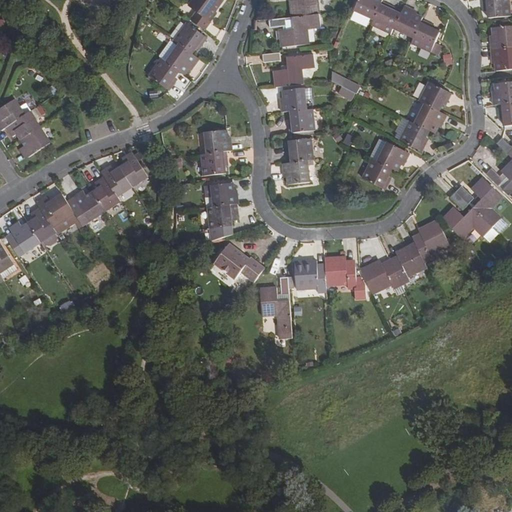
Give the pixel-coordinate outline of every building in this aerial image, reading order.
[(197,12),(191,20),(205,30),(211,22),(207,19),(221,0),(194,0),(190,6),(197,12)] [(302,0),(291,1),(293,17),(321,14),(319,0),(302,0)] [(360,0),(355,12),(374,20),(382,4),(382,0),(360,0)] [(485,0),(486,7),(489,7),(489,17),(511,15),(509,0),(485,0)] [(374,20),(371,26),(392,35),(394,29),(400,15),(391,11),(392,8),(382,4),(374,20)] [(400,15),(394,29),(414,38),(422,21),(422,19),(413,14),(415,12),(404,7),(400,15)] [(282,32),(283,47),(310,44),(308,29),(322,27),(321,14),(293,17),(294,30),(282,32)] [(286,18),(271,20),(271,28),(287,26),(286,18)] [(414,38),(412,43),(438,55),(442,46),(435,43),(440,32),(430,28),(432,26),(422,21),(414,38)] [(188,24),(176,41),(181,45),(194,54),(200,45),(202,47),(208,39),(188,24)] [(511,26),(494,28),(495,39),(492,39),(493,50),(511,48),(511,26)] [(181,45),(168,62),(180,72),(185,75),(191,67),(194,68),(200,59),(194,54),(181,45)] [(511,48),(493,50),(493,61),(497,61),(498,71),(511,69),(511,48)] [(279,53),(264,55),(265,63),(280,61),(279,53)] [(289,70),(276,72),(277,87),(304,84),(303,69),(316,68),(315,55),(288,58),(289,70)] [(162,58),(150,76),(169,91),(176,82),(174,80),(180,72),(168,62),(162,58)] [(331,80),(343,85),(339,94),(355,100),(362,83),(335,72),(331,80)] [(494,95),(494,105),(501,105),(511,103),(511,82),(496,84),(496,95),(494,95)] [(430,83),(421,103),(425,105),(440,112),(445,101),(447,102),(451,94),(430,83)] [(305,89),(284,92),(285,102),(282,102),(283,113),(291,112),(307,109),(305,89)] [(1,109),(0,110),(0,115),(1,117),(0,117),(0,125),(3,130),(8,127),(26,115),(16,99),(1,109)] [(511,103),(501,105),(501,116),(504,116),(505,126),(511,125),(511,103)] [(425,105),(416,124),(430,132),(435,134),(439,124),(443,126),(448,116),(440,112),(425,105)] [(316,131),(314,109),(307,109),(291,112),(293,123),(290,123),(292,134),(292,137),(316,135),(316,131)] [(26,115),(8,127),(14,137),(18,134),(22,140),(41,128),(31,112),(26,115)] [(401,142),(411,122),(404,118),(394,138),(401,142)] [(411,122),(401,142),(423,152),(428,143),(425,142),(430,132),(416,124),(411,122)] [(41,128),(22,140),(26,145),(22,149),(27,157),(50,142),(41,128)] [(227,131),(206,133),(209,154),(226,152),(233,151),(231,141),(229,141),(227,131)] [(511,147),(502,138),(497,144),(509,155),(511,150),(511,147)] [(312,139),(290,142),(291,152),(288,152),(289,163),(308,161),(314,160),(312,139)] [(379,162),(389,144),(381,140),(372,159),(375,160),(379,162)] [(389,144),(379,162),(393,169),(399,173),(403,164),(406,165),(411,155),(389,144)] [(209,154),(202,155),(204,177),(225,175),(225,164),(227,164),(226,152),(209,154)] [(127,165),(121,169),(133,188),(149,177),(134,154),(124,160),(127,165)] [(375,160),(365,180),(386,190),(391,181),(388,179),(393,169),(379,162),(375,160)] [(289,163),(283,164),(284,175),(288,175),(289,185),(310,183),(308,161),(289,163)] [(511,161),(502,173),(511,182),(504,190),(511,198),(511,161)] [(113,168),(103,175),(105,179),(118,198),(133,188),(121,169),(115,172),(113,168)] [(492,169),(487,175),(498,185),(503,180),(492,169)] [(99,190),(94,194),(106,211),(120,202),(118,198),(105,179),(96,185),(99,190)] [(481,200),(474,208),(493,228),(501,219),(492,210),(503,198),(484,179),(472,191),(481,200)] [(234,194),(233,183),(213,185),(205,186),(206,197),(214,196),(215,206),(233,204),(237,204),(239,204),(238,193),(234,194)] [(461,187),(456,192),(469,204),(473,199),(461,187)] [(338,201),(337,192),(325,194),(326,202),(338,201)] [(456,192),(451,198),(463,209),(469,204),(456,192)] [(106,211),(94,194),(88,198),(84,193),(68,204),(75,214),(83,226),(106,211)] [(83,226),(75,214),(68,204),(62,195),(51,203),(48,198),(38,204),(41,209),(54,228),(57,232),(74,221),(79,229),(83,226)] [(233,234),(231,216),(239,216),(237,204),(233,204),(215,206),(209,207),(213,240),(233,234)] [(455,209),(444,220),(463,239),(475,228),(484,237),(493,228),(474,208),(464,218),(455,209)] [(34,221),(28,225),(41,244),(57,232),(54,228),(41,209),(31,216),(34,221)] [(423,234),(414,239),(416,244),(425,263),(433,259),(432,256),(451,247),(438,221),(421,229),(423,234)] [(19,224),(10,230),(13,234),(7,238),(19,257),(41,244),(28,225),(23,228),(19,224)] [(491,243),(499,234),(493,228),(484,236),(491,243)] [(57,245),(58,241),(54,235),(41,244),(44,250),(49,250),(57,245)] [(0,274),(2,278),(17,268),(0,242),(0,274)] [(401,257),(391,263),(403,286),(411,283),(409,278),(420,273),(428,269),(425,263),(416,244),(399,252),(401,257)] [(230,245),(216,264),(236,278),(242,271),(256,281),(266,267),(252,257),(250,260),(230,245)] [(365,285),(363,281),(361,281),(360,277),(356,277),(355,263),(344,263),(343,258),(325,259),(326,268),(328,287),(348,286),(348,290),(355,289),(356,299),(366,299),(365,285)] [(314,262),(296,263),(298,291),(318,289),(319,294),(328,293),(328,287),(326,268),(314,268),(314,262)] [(378,263),(363,270),(375,295),(392,287),(394,291),(403,286),(391,263),(380,268),(378,263)] [(289,269),(281,270),(283,293),(290,293),(289,269)] [(420,273),(409,278),(411,283),(412,286),(424,281),(420,273)] [(277,287),(261,288),(263,314),(279,314),(279,327),(280,327),(280,338),(293,337),(292,326),(290,299),(278,300),(277,287)] [(68,312),(76,305),(71,299),(63,307),(68,312)]
